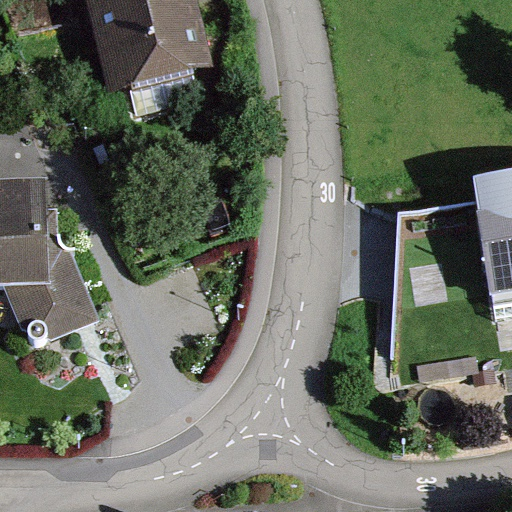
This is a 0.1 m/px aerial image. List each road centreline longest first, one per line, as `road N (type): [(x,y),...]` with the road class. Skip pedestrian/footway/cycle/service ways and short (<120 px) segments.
road 1 (residential): [(303,0),(324,170),(302,316),(282,375),(256,418)]
road 2 (residential): [(256,418),(206,461),(154,481),(119,491),(0,496)]
road 3 (residential): [(511,473),(415,486),(359,478),(256,418)]
